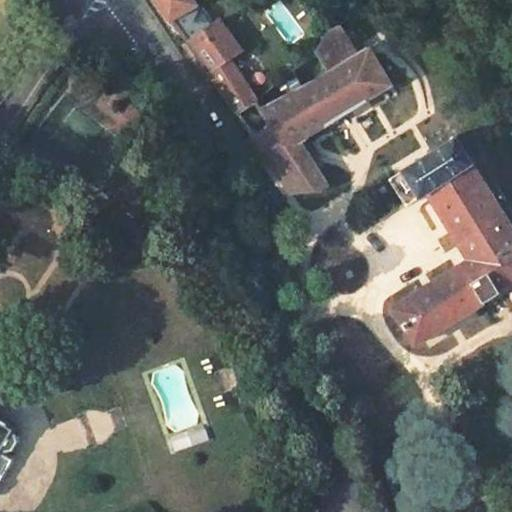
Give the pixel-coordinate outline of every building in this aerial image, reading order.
[(211,30),(195,7),(190,0),(153,0),(169,22),(207,74),(235,114),(256,100),(229,59),(234,56),(214,27),(211,30)] [(300,143),(394,86),(371,47),(357,57),(335,26),(326,30),(314,53),(302,61),(316,79),(264,109),(271,123),(251,136),(293,194),(317,189),(319,193),(327,187),(300,143)] [(511,228),(455,138),(402,170),(420,198),(426,194),(468,262),(391,308),(414,346),(511,284),(511,228)] [(158,159),(167,150),(159,141),(150,150),(158,159)] [(0,421),(0,451),(0,452),(9,450),(14,442),(12,435),(14,430),(0,421)] [(0,456),(0,481),(12,462),(0,456)]
